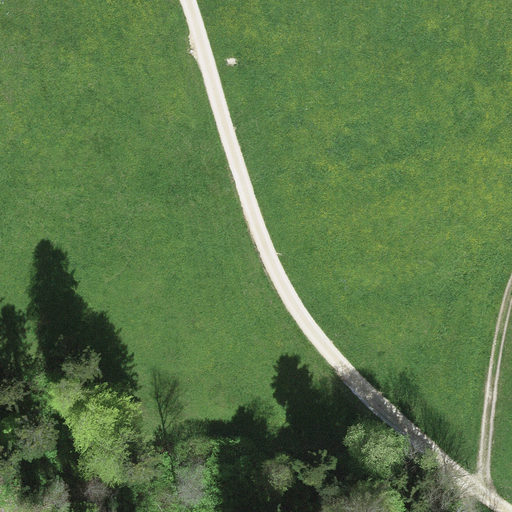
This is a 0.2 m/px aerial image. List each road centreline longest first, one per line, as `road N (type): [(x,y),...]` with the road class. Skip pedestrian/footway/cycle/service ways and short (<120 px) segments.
road 1 (track): [(185,0),(258,236),(297,308),(342,367),(480,494)]
road 2 (track): [(480,494),(511,292)]
